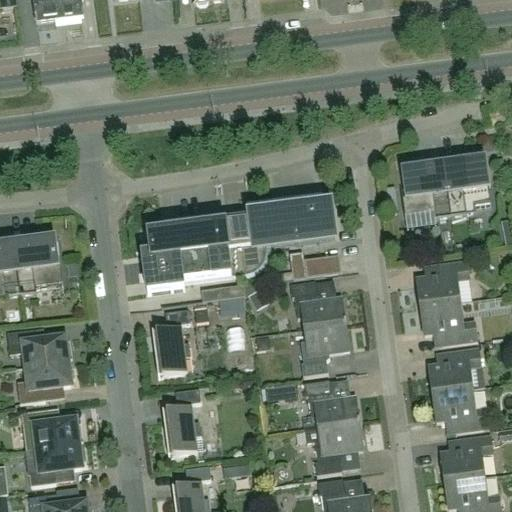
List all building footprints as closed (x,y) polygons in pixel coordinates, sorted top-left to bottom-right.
[(56,23),(52,0),(33,0),(37,26),(56,23)] [(52,0),(56,23),(83,20),(80,0),(52,0)] [(192,0),(194,9),(198,8),(199,9),(205,9),(206,7),(224,5),(223,0),(192,0)] [(473,216),(476,211),(492,209),(485,165),(463,168),(462,161),(444,164),(452,221),(469,219),(473,216)] [(436,223),(452,221),(444,164),(426,166),(427,173),(404,177),(408,202),(403,203),(405,221),(435,217),(436,223)] [(214,224),(207,225),(214,283),(232,281),(247,279),(252,278),(258,275),(262,270),(265,265),(267,259),(267,252),(274,251),(336,243),(331,209),(316,211),(315,204),(269,210),(248,213),(248,214),(250,214),(251,220),(250,220),(251,220),(223,223),(213,219),(214,224)] [(184,287),(214,283),(207,225),(165,231),(165,238),(151,240),(155,273),(145,275),(146,284),(147,284),(171,281),(172,294),(171,294),(171,295),(185,294),(184,287)] [(32,240),(14,242),(21,300),(37,298),(37,291),(63,288),(61,270),(59,270),(55,244),(33,247),(32,240)] [(0,300),(5,302),(21,300),(14,242),(0,244),(0,300)] [(289,258),(293,284),(305,282),(302,256),(289,258)] [(421,313),(461,308),(458,286),(470,284),(467,266),(431,271),(433,283),(417,285),(421,313)] [(80,267),(69,269),(71,282),(81,281),(80,267)] [(304,335),(347,329),(343,303),(322,306),(322,301),(318,300),(316,287),(291,290),(293,303),(295,303),(298,324),(303,323),(304,335)] [(243,289),(200,295),(202,307),(244,301),(243,289)] [(464,329),(461,308),(421,313),(425,341),(441,338),(442,350),(478,345),(476,327),(464,329)] [(166,318),(168,336),(154,338),(154,337),(153,337),(159,383),(160,382),(187,378),(185,363),(191,362),(190,349),(184,349),(181,330),(191,328),(190,315),(166,318)] [(347,329),(304,335),(306,347),(301,348),(304,369),(302,369),(304,382),(329,378),(327,366),(330,363),(330,358),(350,356),(347,329)] [(27,372),(73,366),(71,347),(66,348),(66,343),(38,346),(37,335),(8,338),(10,360),(25,358),(27,372)] [(429,372),(433,400),(473,395),(470,373),(482,372),(479,353),(444,358),(445,370),(429,372)] [(76,385),(73,366),(27,372),(29,386),(18,387),(21,409),(46,406),(44,394),(72,391),(71,386),(76,385)] [(316,422),(318,434),(360,428),(357,402),(336,405),(335,400),(332,399),(330,386),(305,389),(306,402),(309,402),(312,423),(316,422)] [(475,394),(476,409),(490,408),(489,393),(475,394)] [(163,417),(169,462),(170,462),(170,461),(198,457),(196,442),(202,442),(200,428),(194,429),(191,409),(202,408),(200,394),(176,397),(178,415),(165,417),(163,417)] [(473,395),(433,400),(437,428),(453,426),(454,438),(490,433),(488,415),(476,416),(473,395)] [(38,455),(84,449),(82,430),(77,430),(76,425),(49,429),(47,417),(18,421),(21,443),(36,441),(38,455)] [(307,449),(315,448),(318,468),(316,468),(317,481),(343,478),(341,465),(344,462),(343,458),(364,455),(360,428),(318,434),(305,436),(307,449)] [(386,430),(372,431),(373,453),(388,452),(386,430)] [(441,460),(445,487),(485,482),(482,461),(494,459),(491,441),(456,445),(457,457),(441,460)] [(27,456),(29,470),(31,492),(56,488),(55,477),(83,473),(82,468),(87,468),(84,449),(38,455),(27,456)] [(174,493),(173,493),(175,511),(210,511),(210,504),(204,505),(201,486),(211,485),(210,472),(186,475),(188,492),(174,494),(174,493)] [(488,503),(485,482),(445,487),(448,511),(501,511),(500,502),(488,503)] [(371,511),(370,501),(350,504),(349,499),(345,498),(344,485),(318,488),(320,501),(323,501),(324,511),(371,511)] [(87,511),(87,508),(59,511),(58,500),(29,503),(29,511),(87,511)]
